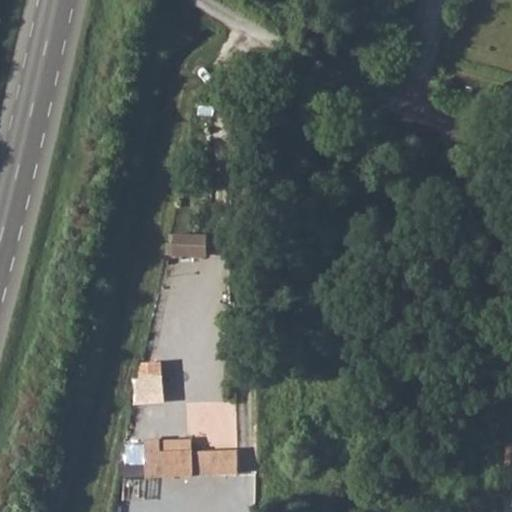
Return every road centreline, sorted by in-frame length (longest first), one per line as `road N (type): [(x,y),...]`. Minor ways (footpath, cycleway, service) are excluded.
road 1 (unclassified): [(200,0),(463,137),(511,142)]
road 2 (primary): [(0,240),(55,0)]
